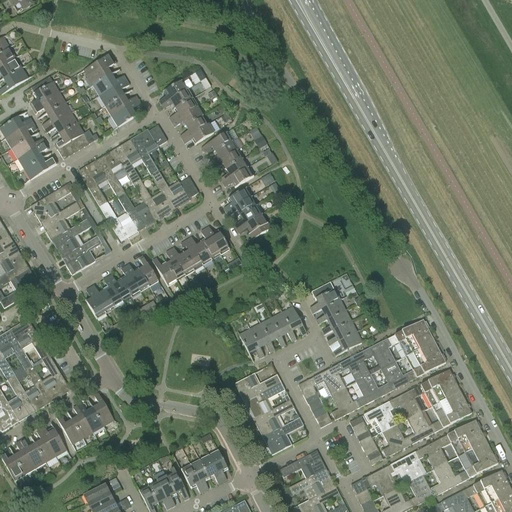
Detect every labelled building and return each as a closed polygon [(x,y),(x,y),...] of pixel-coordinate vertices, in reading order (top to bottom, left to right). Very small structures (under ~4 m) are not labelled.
[(31,6),(27,0),(9,0),(17,14),(31,6)] [(0,68),(13,61),(6,50),(0,54),(0,68)] [(88,76),(95,86),(110,76),(106,70),(116,64),(113,60),(88,76)] [(0,73),(1,74),(4,80),(19,71),(13,61),(0,68),(0,73)] [(188,76),(194,86),(198,83),(203,91),(209,87),(199,70),(188,76)] [(26,82),(19,71),(4,80),(8,86),(0,90),(0,95),(1,97),(26,82)] [(114,83),(110,76),(95,86),(101,96),(126,81),(123,77),(114,83)] [(47,79),(41,83),(31,89),(38,100),(29,105),(32,110),(57,95),(51,85),(47,79)] [(101,96),(107,107),(122,97),(118,91),(128,85),(126,81),(101,96)] [(159,102),(161,106),(187,91),(182,82),(163,93),(166,98),(159,102)] [(171,106),(173,111),(192,99),(187,91),(161,106),(163,110),(171,106)] [(63,105),(57,95),(32,110),(35,114),(45,108),(48,114),(63,105)] [(126,103),(122,97),(107,107),(113,117),(138,101),(136,97),(126,103)] [(197,108),(192,99),(173,111),(176,115),(169,119),(172,124),(197,108)] [(141,106),(138,101),(113,117),(120,127),(135,118),(131,112),(141,106)] [(42,126),(44,130),(69,116),(63,105),(48,114),(52,120),(42,126)] [(181,124),(184,128),(203,117),(197,108),(172,124),(174,128),(181,124)] [(75,126),(69,116),(44,130),(47,135),(57,129),(61,135),(75,126)] [(180,137),(182,141),(208,126),(203,117),(184,128),(187,133),(180,137)] [(7,139),(32,123),(30,119),(20,126),(16,119),(1,128),(7,139)] [(35,128),(32,123),(7,139),(13,149),(28,140),(25,134),(31,130),(32,133),(36,131),(35,128)] [(57,151),(63,148),(68,145),(73,142),(78,139),(82,137),(75,126),(61,135),(64,141),(54,147),(57,151)] [(214,135),(208,126),(182,141),(185,145),(192,141),(195,146),(214,135)] [(148,133),(151,138),(161,132),(157,127),(148,133)] [(259,150),(266,145),(254,128),(247,133),(259,150)] [(210,150),(213,154),(232,143),(237,140),(232,130),(201,149),(204,154),(210,150)] [(136,152),(141,161),(151,177),(158,172),(149,156),(159,150),(158,148),(155,143),(151,138),(148,133),(147,131),(148,133),(131,143),(136,152)] [(83,135),(89,145),(95,142),(89,132),(83,135)] [(164,137),(161,132),(151,138),(155,143),(164,137)] [(84,148),(89,145),(83,135),(82,137),(78,139),(84,148)] [(167,143),(164,137),(155,143),(158,148),(167,143)] [(78,139),(73,142),(79,151),(84,148),(78,139)] [(32,146),(28,140),(13,149),(19,159),(45,144),(42,140),(32,146)] [(73,142),(68,145),(74,155),(79,151),(73,142)] [(134,187),(142,182),(132,167),(141,161),(136,152),(131,143),(128,145),(127,143),(120,147),(124,154),(117,158),(124,171),(134,187)] [(238,152),(232,143),(213,154),(216,159),(209,163),(212,167),(238,152)] [(47,149),(45,144),(19,159),(26,170),(41,161),(37,155),(47,149)] [(74,155),(68,145),(63,148),(69,157),(74,155)] [(63,161),(69,157),(63,148),(57,151),(63,161)] [(96,162),(107,182),(117,198),(124,193),(115,177),(124,171),(117,158),(113,152),(103,158),(104,160),(99,162),(98,161),(96,162)] [(221,167),(224,172),(243,161),(238,152),(212,167),(214,171),(221,167)] [(45,167),(41,161),(26,170),(32,180),(57,165),(55,161),(45,167)] [(220,181),(222,185),(248,169),(243,161),(224,172),(226,177),(220,181)] [(99,208),(107,203),(97,187),(107,182),(96,162),(86,168),(92,179),(91,180),(87,177),(82,180),(99,208)] [(248,169),(222,185),(225,189),(231,185),(234,190),(253,178),(248,169)] [(158,172),(151,177),(161,193),(171,210),(188,200),(189,202),(190,201),(189,200),(186,195),(183,190),(180,184),(179,183),(168,189),(158,172)] [(264,188),(274,182),(268,174),(259,180),(264,188)] [(183,190),(192,184),(189,179),(180,184),(183,190)] [(171,210),(161,193),(152,199),(142,182),(134,187),(144,204),(151,214),(155,211),(153,209),(156,207),(162,218),(170,214),(169,212),(171,210)] [(195,189),(192,184),(183,190),(186,195),(195,189)] [(51,219),(60,214),(54,204),(71,194),(66,186),(41,202),(45,209),(35,215),(41,225),(47,221),(51,219)] [(186,195),(189,200),(199,194),(195,189),(186,195)] [(226,214),(252,198),(246,190),(228,201),(230,205),(223,210),(226,214)] [(124,193),(117,198),(127,214),(132,222),(134,220),(136,223),(140,221),(145,229),(146,228),(145,227),(154,221),(155,223),(155,222),(151,214),(144,204),(134,209),(124,193)] [(257,207),(252,198),(226,214),(228,218),(235,214),(238,218),(257,207)] [(51,219),(47,221),(52,228),(45,232),(51,242),(60,237),(62,236),(70,231),(64,222),(85,209),(80,201),(60,214),(51,219)] [(132,222),(127,214),(117,220),(107,203),(99,208),(121,244),(123,242),(117,231),(121,228),(128,239),(127,237),(137,232),(138,233),(132,222)] [(234,227),(236,231),(262,216),(257,207),(238,218),(241,223),(234,227)] [(262,216),(236,231),(239,235),(246,231),(252,241),(271,230),(262,216)] [(70,231),(62,236),(60,237),(62,240),(64,239),(66,242),(55,249),(61,260),(72,253),(80,248),(75,239),(92,228),(87,221),(70,231)] [(0,241),(8,236),(0,222),(0,241)] [(205,231),(220,257),(230,251),(218,232),(213,235),(209,228),(205,231)] [(205,241),(200,243),(212,262),(220,257),(205,231),(201,233),(205,241)] [(0,264),(8,260),(17,255),(15,251),(5,256),(4,253),(15,247),(8,236),(0,241),(0,264)] [(72,253),(61,260),(72,277),(91,266),(85,256),(102,245),(97,238),(80,248),(72,253)] [(191,239),(187,241),(203,267),(212,262),(200,243),(196,246),(191,239)] [(187,251),(183,254),(194,273),(203,267),(187,241),(183,244),(187,251)] [(194,273),(183,254),(178,257),(174,249),(170,252),(186,278),(194,273)] [(170,262),(165,264),(177,283),(186,278),(170,252),(165,254),(170,262)] [(19,254),(17,255),(8,260),(0,264),(0,266),(6,275),(0,278),(0,289),(10,283),(18,277),(21,276),(17,269),(25,264),(19,254)] [(142,267),(137,270),(149,289),(158,284),(143,258),(138,261),(142,267)] [(177,283),(165,264),(161,267),(157,260),(152,262),(168,289),(177,283)] [(129,266),(125,268),(141,294),(149,289),(137,270),(133,273),(129,266)] [(120,280),(132,300),(141,294),(125,268),(121,271),(125,278),(120,280)] [(29,271),(21,276),(18,277),(10,283),(16,293),(0,302),(0,303),(4,310),(37,291),(35,287),(31,289),(29,285),(35,281),(29,271)] [(111,276),(107,279),(123,305),(132,300),(120,280),(115,283),(111,276)] [(103,291),(114,310),(123,305),(107,279),(103,281),(107,288),(103,291)] [(321,311),(338,302),(332,292),(331,292),(327,285),(312,293),(319,307),(310,311),(312,316),(321,312),(321,311)] [(94,287),(90,289),(106,315),(114,310),(103,291),(98,294),(94,287)] [(106,315),(90,289),(86,292),(90,299),(85,302),(97,321),(106,315)] [(343,313),(338,302),(321,311),(321,312),(324,318),(316,322),(318,327),(327,323),(326,322),(343,313)] [(282,316),(291,333),(297,330),(302,339),(306,336),(293,311),(282,316)] [(349,324),(343,313),(326,322),(327,323),(330,329),(321,333),(323,337),(332,333),(349,324)] [(296,342),(291,333),(282,316),(272,322),(280,338),(287,335),(291,344),(296,342)] [(272,322),(261,327),(269,344),(270,344),(276,341),(280,350),(285,347),(280,338),(272,322)] [(406,376),(410,383),(423,376),(445,364),(423,322),(401,333),(387,340),(391,348),(411,338),(411,339),(412,338),(426,365),(425,365),(425,366),(406,376)] [(354,335),(349,324),(332,333),(335,339),(326,344),(329,348),(337,344),(337,343),(354,335)] [(17,343),(22,351),(32,345),(41,360),(48,356),(34,332),(27,337),(20,326),(10,332),(17,343)] [(261,327),(250,333),(259,350),(259,349),(266,346),(270,355),(274,353),(270,344),(269,344),(261,327)] [(24,371),(31,366),(22,351),(17,343),(10,332),(3,336),(0,337),(0,353),(5,361),(14,355),(24,371)] [(259,350),(250,333),(239,339),(248,355),(255,352),(259,360),(264,358),(259,349),(259,350)] [(337,343),(337,344),(341,350),(332,355),(334,359),(360,346),(354,335),(337,343)] [(362,353),(366,361),(373,357),(381,371),(395,364),(388,350),(391,348),(387,340),(362,353)] [(0,370),(7,381),(14,377),(5,361),(0,353),(0,370)] [(355,384),(370,377),(363,363),(366,361),(362,353),(337,366),(341,374),(348,370),(355,384)] [(48,356),(41,360),(51,377),(42,383),(53,401),(62,395),(63,397),(64,397),(57,385),(64,381),(48,356)] [(192,356),(192,364),(210,364),(210,356),(192,356)] [(395,364),(381,371),(388,385),(381,389),(385,396),(410,383),(406,376),(402,378),(395,364)] [(24,394),(33,408),(36,413),(54,403),(53,401),(42,383),(31,366),(24,371),(34,388),(24,394)] [(330,397),(345,389),(338,375),(341,374),(337,366),(312,379),(316,387),(323,383),(330,397)] [(432,426),(436,434),(450,426),(471,415),(449,372),(427,383),(413,390),(418,398),(437,388),(437,389),(438,388),(452,415),(451,415),(451,416),(432,426)] [(255,397),(281,384),(277,376),(259,385),(254,375),(234,385),(240,396),(251,390),(255,397)] [(33,408),(24,394),(14,377),(7,381),(17,398),(7,404),(18,422),(21,420),(22,422),(29,417),(26,412),(33,408)] [(385,396),(381,389),(377,390),(370,377),(355,384),(362,398),(356,402),(360,409),(385,396)] [(301,391),(312,386),(309,380),(298,386),(301,391)] [(284,391),(281,384),(255,397),(259,404),(247,410),(253,421),(261,417),(272,410),(267,400),(284,391)] [(314,390),(312,386),(301,391),(303,396),(314,390)] [(360,409),(356,402),(352,403),(345,389),(330,397),(337,411),(331,415),(335,422),(360,409)] [(317,395),(314,390),(303,396),(302,396),(305,401),(317,395)] [(388,403),(393,411),(399,408),(406,422),(421,414),(414,400),(418,398),(413,390),(388,403)] [(18,422),(7,404),(0,392),(0,431),(2,434),(2,433),(1,432),(18,422)] [(99,408),(93,412),(102,427),(103,429),(114,422),(98,395),(93,398),(99,408)] [(319,400),(317,395),(305,401),(308,406),(308,405),(308,406),(319,400)] [(322,405),(319,400),(308,406),(310,410),(310,411),(322,405)] [(290,401),(272,410),(261,417),(264,424),(257,428),(262,439),(270,435),(273,433),(282,428),(277,418),(294,409),(290,401)] [(382,434),(396,427),(389,413),(393,411),(388,403),(363,416),(367,424),(374,420),(382,434)] [(77,407),(92,432),(102,427),(93,412),(87,415),(85,411),(86,410),(86,408),(85,405),(83,404),(81,405),(77,407)] [(324,409),(322,405),(310,411),(312,415),(324,409)] [(92,432),(77,407),(73,410),(79,420),(73,424),(83,441),(93,435),(92,432)] [(327,414),(324,409),(312,415),(315,420),(316,420),(327,414)] [(316,420),(318,425),(329,419),(327,414),(316,420)] [(421,414),(406,422),(414,436),(407,439),(411,447),(436,434),(432,426),(429,428),(421,414)] [(60,417),(56,420),(72,447),(83,441),(73,424),(66,428),(60,417)] [(352,429),(363,423),(360,418),(349,424),(352,429)] [(294,422),(282,428),(273,433),(270,435),(274,442),(266,446),(271,456),(291,446),(286,436),(303,427),(299,419),(294,422)] [(329,419),(318,425),(320,429),(331,423),(329,419)] [(478,466),(458,476),(462,484),(497,465),(475,422),(440,441),(444,449),(463,439),(464,439),(478,465),(477,466),(478,466)] [(363,423),(352,429),(354,433),(354,434),(365,428),(363,423)] [(411,447),(407,439),(404,441),(396,427),(382,434),(389,448),(382,452),(386,460),(411,447)] [(44,428),(40,431),(56,458),(67,452),(55,431),(51,433),(49,430),(46,432),(44,428)] [(365,428),(354,434),(356,438),(368,433),(365,428)] [(56,458),(40,431),(36,433),(42,443),(36,447),(45,464),(56,458)] [(368,433),(356,438),(359,443),(370,437),(368,433)] [(370,437),(359,443),(359,444),(361,447),(361,448),(373,442),(370,437)] [(45,464),(36,447),(29,451),(23,440),(19,443),(35,470),(45,464)] [(415,454),(419,462),(426,458),(433,472),(448,464),(441,450),(444,449),(440,441),(415,454)] [(373,442),(361,448),(364,453),(375,447),(373,442)] [(35,470),(19,443),(15,445),(21,455),(15,459),(25,476),(35,470)] [(375,447),(364,453),(366,457),(378,451),(375,447)] [(378,451),(366,457),(366,458),(367,457),(369,462),(380,456),(378,451)] [(26,477),(25,476),(15,459),(9,463),(2,452),(0,453),(0,459),(15,484),(26,477)] [(218,452),(208,456),(222,483),(227,481),(223,474),(228,471),(218,452)] [(415,454),(390,467),(394,474),(401,471),(408,485),(423,477),(415,463),(419,462),(415,454)] [(199,461),(209,481),(215,478),(218,485),(222,483),(208,456),(199,461)] [(305,480),(324,471),(319,461),(320,460),(313,463),(309,456),(279,471),(284,479),(300,471),(305,480)] [(380,456),(369,462),(371,467),(383,461),(380,456)] [(199,461),(190,466),(204,493),(208,491),(205,483),(209,481),(199,461)] [(448,464),(433,472),(440,486),(433,489),(437,497),(462,484),(458,476),(455,478),(448,464)] [(204,493),(190,466),(181,471),(191,490),(196,488),(200,495),(204,493)] [(384,498),(398,490),(391,476),(394,474),(390,467),(365,480),(369,487),(376,483),(384,498)] [(325,470),(324,471),(305,480),(289,489),(293,497),(309,488),(315,498),(335,488),(333,489),(328,479),(330,478),(329,477),(318,483),(315,476),(326,471),(325,470)] [(166,477),(176,497),(180,494),(184,502),(189,499),(175,472),(166,477)] [(511,511),(511,492),(501,472),(466,491),(470,499),(489,489),(490,490),(491,489),(502,511),(511,511)] [(171,499),(176,497),(166,477),(157,482),(171,509),(175,507),(171,499)] [(423,477),(408,485),(415,498),(408,502),(412,510),(437,497),(433,489),(430,491),(423,477)] [(353,492),(364,486),(362,481),(350,487),(353,492)] [(157,482),(148,487),(158,506),(162,503),(166,511),(171,509),(157,482)] [(87,505),(107,494),(104,487),(105,486),(105,485),(83,497),(87,505)] [(355,497),(367,491),(364,486),(353,492),(355,496),(355,497)] [(158,506),(148,487),(138,491),(149,511),(155,511),(153,508),(158,506)] [(339,496),(335,488),(315,498),(298,507),(300,511),(325,511),(322,505),(339,496)] [(407,511),(412,510),(408,502),(405,504),(398,490),(384,498),(391,511),(389,511),(407,511)] [(358,501),(369,496),(367,491),(355,497),(358,501)] [(470,499),(466,491),(441,504),(445,511),(452,508),(453,511),(472,511),(467,501),(470,499)] [(92,511),(112,502),(107,494),(87,505),(90,511),(92,511)] [(361,506),(372,500),(369,496),(358,501),(360,506),(361,506)] [(111,511),(116,510),(121,507),(128,504),(126,500),(114,506),(112,502),(92,511),(111,511)] [(363,511),(374,505),(372,500),(361,506),(363,510),(362,511),(363,511)] [(224,511),(249,511),(244,502),(224,511)]
